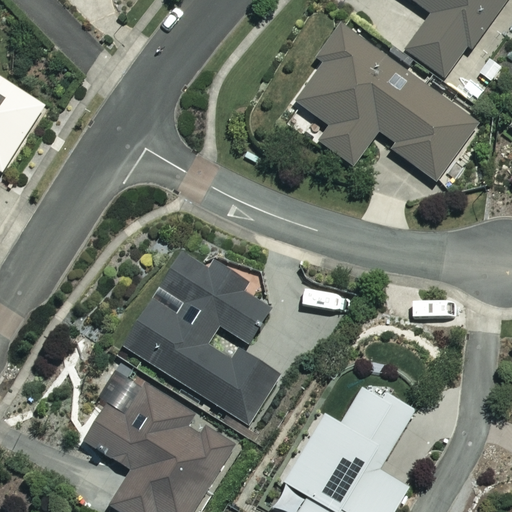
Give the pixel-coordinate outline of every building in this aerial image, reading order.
[(468,51),(507,0),(407,0),(430,17),(402,54),(438,82),(464,48),(468,51)] [(352,171),(378,136),(394,148),(390,152),(434,184),(475,128),(339,28),(315,62),(323,68),(295,106),(329,131),(318,146),(352,171)] [(0,179),(46,106),(0,77),(0,179)] [(272,305),(186,250),(124,347),(249,426),(280,376),(241,351),(234,362),(209,346),(221,327),(247,344),(272,305)] [(195,416),(143,383),(123,416),(108,406),(86,441),(133,470),(111,506),(121,511),(193,511),(232,451),(189,424),(195,416)] [(414,412),(366,385),(344,425),(327,416),(276,508),(282,511),(396,511),(410,489),(380,472),(414,412)]
